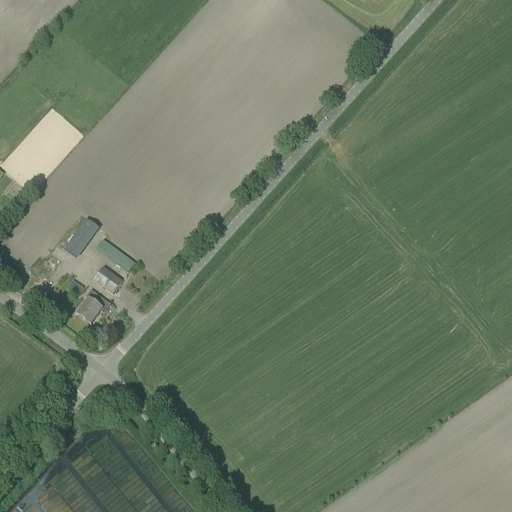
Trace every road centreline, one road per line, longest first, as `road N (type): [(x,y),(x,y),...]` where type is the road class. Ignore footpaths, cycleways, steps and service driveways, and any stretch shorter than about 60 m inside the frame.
road 1 (unclassified): [(102,371),(439,0)]
road 2 (unclassified): [(221,511),(102,371)]
road 3 (unclassified): [(0,481),(102,371)]
road 4 (unclassified): [(102,371),(0,296)]
